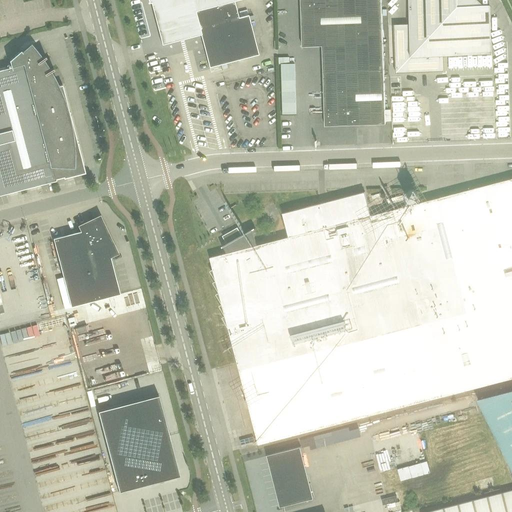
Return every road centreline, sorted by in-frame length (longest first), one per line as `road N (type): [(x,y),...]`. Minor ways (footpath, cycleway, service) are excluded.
road 1 (unclassified): [(511,150),(216,160),(141,181)]
road 2 (tertiary): [(226,509),(141,181)]
road 3 (tertiary): [(141,181),(94,0)]
road 4 (unclassified): [(0,216),(141,181)]
